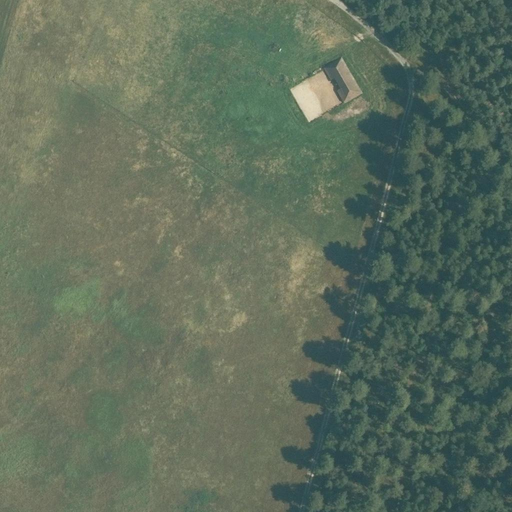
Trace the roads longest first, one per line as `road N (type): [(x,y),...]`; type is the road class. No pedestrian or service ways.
road 1 (track): [(305,511),(427,61)]
road 2 (unknown): [(428,63),(309,511)]
road 3 (track): [(427,61),(511,170)]
